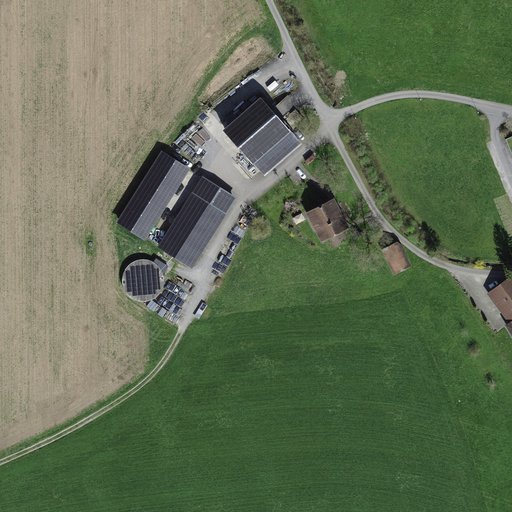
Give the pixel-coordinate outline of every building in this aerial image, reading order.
[(268,102),(231,133),(265,173),(302,141),(268,102)] [(191,172),(162,155),(120,224),(149,242),(191,172)] [(236,199),(201,178),(158,247),(194,268),(236,199)] [(338,204),(313,214),(325,243),(349,233),(338,204)] [(395,245),(381,253),(392,274),(407,267),(395,245)] [(511,283),(489,299),(511,334),(511,283)]
